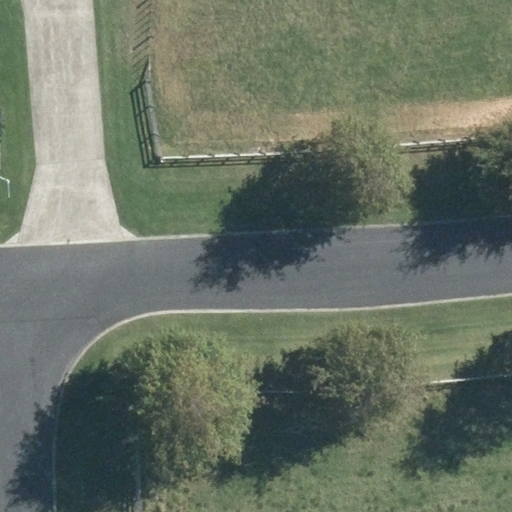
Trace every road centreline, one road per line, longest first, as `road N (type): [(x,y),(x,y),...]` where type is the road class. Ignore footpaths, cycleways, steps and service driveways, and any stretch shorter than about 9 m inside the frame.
road 1 (residential): [(511,248),(390,268),(0,286)]
road 2 (residential): [(24,511),(0,345)]
